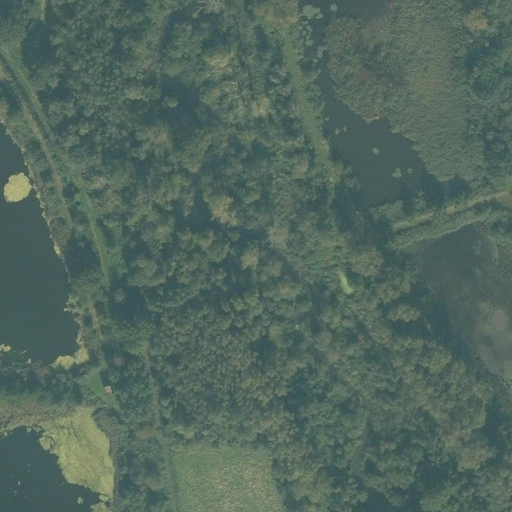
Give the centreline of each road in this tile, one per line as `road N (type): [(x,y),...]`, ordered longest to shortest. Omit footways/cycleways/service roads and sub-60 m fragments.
road 1 (track): [(0,30),(70,146),(89,211)]
road 2 (track): [(68,210),(89,211),(117,315)]
